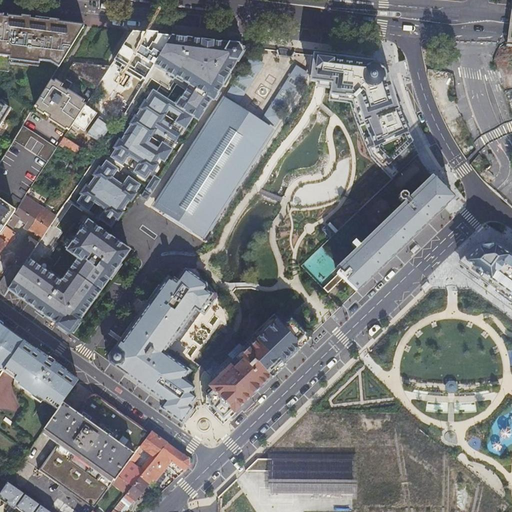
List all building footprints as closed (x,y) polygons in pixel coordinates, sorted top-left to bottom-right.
[(83,26),(0,15),(0,123),(10,108),(0,101),(0,71),(8,72),(9,61),(38,64),(38,61),(49,62),(58,67),(83,26)] [(64,138),(95,157),(171,37),(131,32),(64,138)] [(121,141),(119,140),(114,148),(116,149),(111,157),(122,164),(128,155),(140,163),(134,172),(145,179),(150,171),(152,172),(157,165),(155,163),(158,158),(164,161),(171,149),(170,149),(184,128),(185,128),(193,117),(198,120),(211,99),(213,100),(245,46),(171,37),(154,65),(188,87),(176,106),(153,91),(153,92),(150,96),(146,102),(145,101),(140,109),(141,110),(136,117),(135,116),(130,124),(131,125),(127,131),(125,135),(124,136),(125,136),(121,141)] [(247,54),(226,94),(240,102),(265,64),(247,54)] [(373,63),(314,54),(311,81),(331,84),(329,99),(350,103),(371,157),(392,178),(417,154),(385,73),(373,63)] [(34,107),(69,128),(84,105),(75,100),(76,98),(66,92),(71,84),(73,85),(78,77),(96,88),(109,66),(73,62),(63,78),(65,80),(60,87),(50,81),(35,105),(34,107)] [(296,65),(261,119),(275,128),(310,74),(296,65)] [(224,98),(217,110),(265,141),(273,130),(239,108),(224,98)] [(168,185),(155,205),(166,212),(204,236),(265,141),(217,110),(168,185)] [(56,148),(22,126),(10,147),(0,162),(0,232),(14,212),(24,197),(56,149),(56,148)] [(77,202),(88,210),(94,201),(106,210),(100,218),(110,226),(115,218),(117,220),(123,212),(121,211),(128,200),(131,201),(136,194),(134,192),(139,185),(128,178),(123,186),(110,178),(116,169),(106,162),(101,169),(99,168),(93,175),(96,177),(88,188),(86,186),(80,194),(83,195),(77,202)] [(112,178),(120,184),(124,178),(116,172),(112,178)] [(155,176),(145,191),(150,194),(160,179),(155,176)] [(337,267),(340,270),(434,180),(431,177),(407,200),(404,202),(359,246),(354,242),(350,245),(355,250),(337,267)] [(356,292),(453,199),(434,179),(434,180),(340,270),(336,274),(337,275),(342,279),(356,292)] [(145,198),(147,199),(150,194),(145,191),(142,196),(145,198)] [(404,193),(401,193),(398,196),(398,199),(400,202),(404,202),(407,200),(407,196),(404,193)] [(0,232),(0,250),(3,245),(4,246),(13,234),(7,229),(9,227),(11,225),(13,227),(19,219),(22,221),(34,204),(24,197),(14,212),(0,232)] [(33,231),(42,237),(55,218),(34,204),(22,221),(26,224),(25,225),(29,229),(28,230),(31,233),(33,231)] [(58,326),(69,334),(79,321),(78,320),(80,318),(129,251),(88,222),(67,251),(78,259),(60,283),(27,259),(27,260),(21,268),(17,275),(15,277),(7,289),(58,326)] [(13,234),(4,246),(7,248),(15,235),(13,234)] [(38,244),(38,243),(29,238),(17,257),(20,259),(6,279),(3,277),(0,281),(0,293),(3,296),(7,289),(15,277),(17,275),(21,268),(27,260),(27,259),(38,244)] [(511,257),(491,246),(474,248),(459,264),(511,304),(511,257)] [(171,282),(168,279),(123,343),(120,342),(109,357),(116,362),(114,366),(165,402),(161,408),(184,425),(194,411),(189,407),(195,398),(190,394),(194,388),(182,379),(188,372),(163,354),(166,350),(165,349),(174,337),(180,341),(201,312),(204,315),(217,297),(206,283),(204,285),(185,271),(177,282),(173,279),(171,282)] [(338,282),(334,278),(323,288),(323,289),(327,293),(338,282)] [(274,315),(284,326),(289,321),(286,317),(285,319),(277,312),(274,315)] [(209,404),(225,421),(248,399),(301,348),(309,340),(289,321),(284,326),(274,315),(268,320),(210,377),(208,377),(209,404)] [(0,369),(2,371),(3,370),(5,367),(6,365),(22,341),(23,341),(13,333),(11,332),(4,327),(3,326),(0,324),(0,369)] [(369,334),(372,337),(381,328),(378,325),(375,325),(369,330),(369,334)] [(75,384),(77,381),(65,372),(65,371),(62,369),(57,365),(48,358),(44,356),(43,355),(35,349),(35,350),(25,343),(25,342),(23,341),(22,341),(6,365),(5,367),(17,376),(15,379),(20,383),(19,385),(36,397),(37,395),(44,400),(45,400),(47,397),(59,406),(62,403),(75,384)] [(17,376),(5,367),(3,370),(15,379),(17,376)] [(458,386),(457,384),(456,382),(454,381),(452,380),(450,380),(448,381),(446,382),(445,384),(445,386),(445,388),(446,390),(447,392),(450,393),(452,393),(454,393),(456,391),(457,390),(458,388),(458,386)] [(117,476),(149,433),(94,393),(79,415),(62,403),(59,406),(57,409),(43,429),(60,442),(40,469),(64,487),(94,508),(117,476)] [(47,397),(45,400),(57,409),(59,406),(47,397)] [(117,476),(131,487),(139,478),(166,444),(159,439),(150,432),(149,433),(117,476)] [(166,444),(139,478),(150,487),(167,466),(178,477),(178,476),(188,467),(188,459),(166,444)] [(8,464),(9,465),(12,468),(16,461),(12,458),(8,464)] [(350,460),(256,460),(243,473),(271,473),(271,495),(350,495),(350,460)] [(131,487),(113,509),(116,511),(127,511),(138,500),(136,498),(139,493),(141,491),(143,489),(144,487),(145,486),(150,490),(152,488),(150,487),(139,478),(131,487)] [(51,511),(7,481),(0,490),(0,499),(6,504),(7,503),(14,508),(15,507),(21,511),(51,511)]
